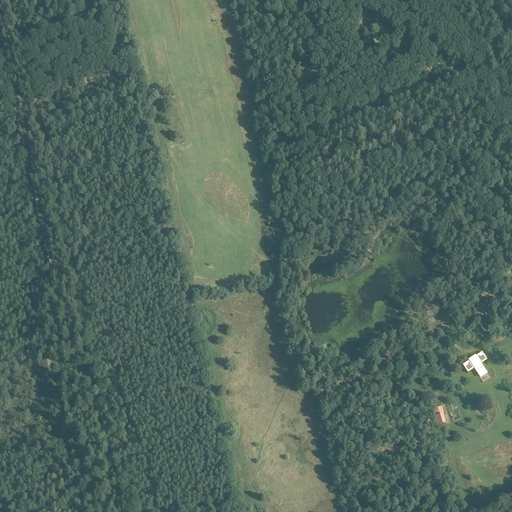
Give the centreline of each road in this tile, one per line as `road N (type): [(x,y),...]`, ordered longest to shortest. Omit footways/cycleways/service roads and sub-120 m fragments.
road 1 (track): [(0,43),(51,265),(32,294),(82,511)]
road 2 (track): [(352,0),(433,135),(485,182),(501,219),(487,335),(440,374)]
